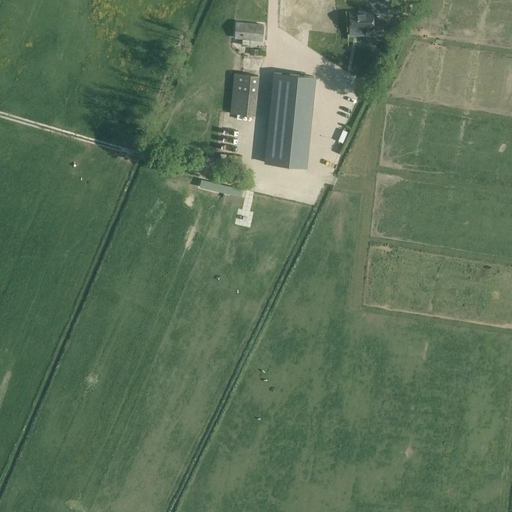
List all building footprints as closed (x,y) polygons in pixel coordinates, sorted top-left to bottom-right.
[(366,28),(366,35),(383,34),(382,22),(373,22),(372,12),(349,13),(350,29),(366,28)] [(242,45),(249,46),(250,39),(262,40),(264,25),(237,22),(235,37),(242,38),(242,45)] [(258,60),(264,60),(264,55),(259,55),(260,50),(250,49),(250,55),(258,55),(258,60)] [(274,70),(265,162),(303,166),(310,94),(314,95),(316,74),(274,70)] [(230,113),(254,115),(255,116),(259,76),(234,73),(230,113)] [(248,126),(247,135),(196,131),(194,150),(245,154),(246,147),(260,148),(261,138),(256,138),(257,127),(248,126)]
